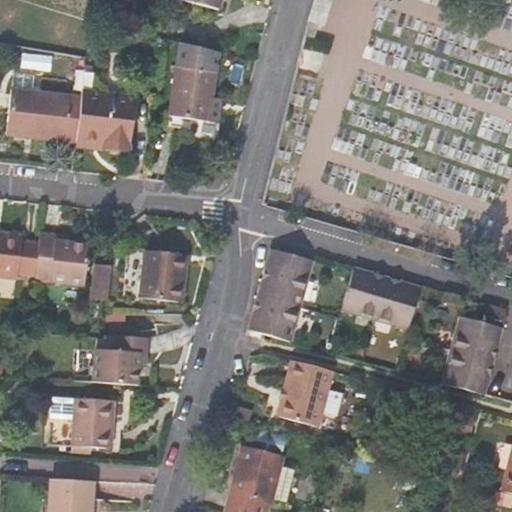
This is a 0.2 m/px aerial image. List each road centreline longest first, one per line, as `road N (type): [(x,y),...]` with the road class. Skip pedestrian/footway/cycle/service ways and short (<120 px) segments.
road 1 (residential): [(240,208),(236,281),(174,511)]
road 2 (residential): [(511,301),(277,228),(240,208)]
road 3 (residential): [(240,208),(0,182)]
road 4 (residential): [(291,0),(240,208)]
